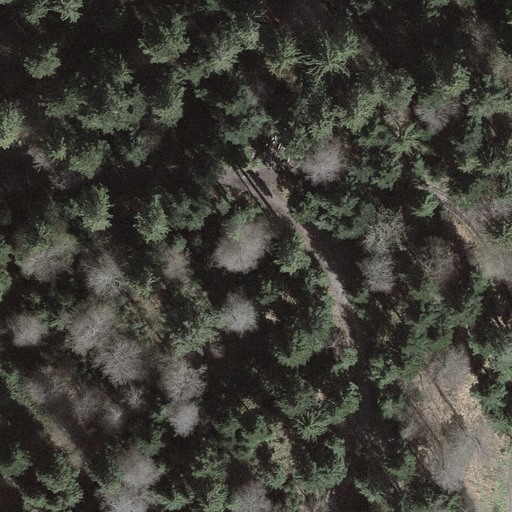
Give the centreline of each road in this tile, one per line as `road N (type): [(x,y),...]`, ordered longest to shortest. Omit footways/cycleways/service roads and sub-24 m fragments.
road 1 (track): [(333,511),(360,437),(364,373),(333,274),(301,219),(229,173),(104,171),(0,137)]
road 2 (track): [(229,173),(361,173),(432,189),(480,225),(511,290)]
